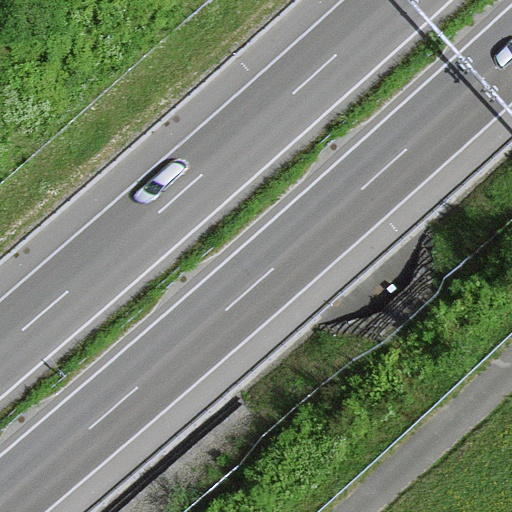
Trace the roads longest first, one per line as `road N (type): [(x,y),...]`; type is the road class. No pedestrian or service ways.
road 1 (motorway): [(0,503),(511,53)]
road 2 (motorway): [(395,0),(0,348)]
road 3 (unclassified): [(353,511),(511,366)]
